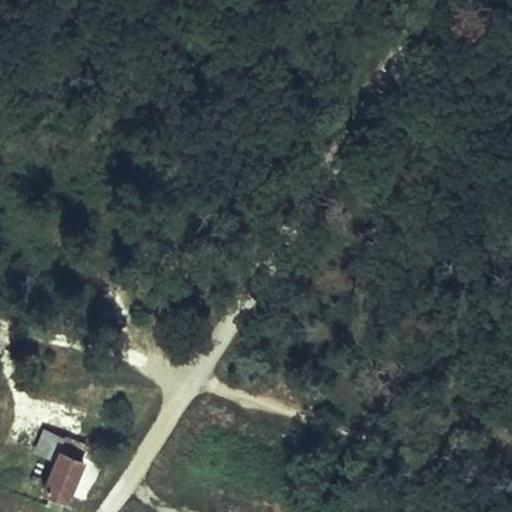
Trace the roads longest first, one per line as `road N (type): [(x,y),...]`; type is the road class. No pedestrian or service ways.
road 1 (track): [(190,378),(435,0)]
road 2 (track): [(190,378),(0,306)]
road 3 (track): [(190,378),(108,511)]
